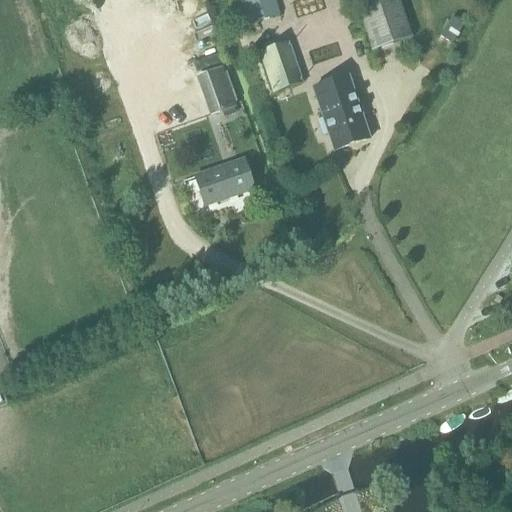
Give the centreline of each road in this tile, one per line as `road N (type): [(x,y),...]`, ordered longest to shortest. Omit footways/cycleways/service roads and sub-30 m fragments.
road 1 (secondary): [(190,511),(458,391)]
road 2 (unclassified): [(458,391),(447,364),(454,339),(511,240)]
